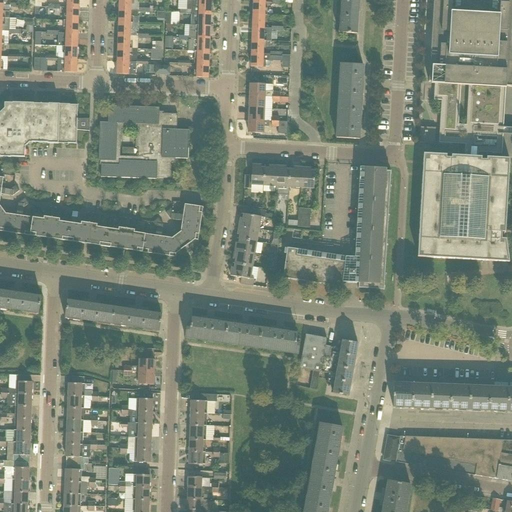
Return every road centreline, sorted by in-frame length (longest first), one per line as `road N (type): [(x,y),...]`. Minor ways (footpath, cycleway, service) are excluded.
road 1 (residential): [(45,511),(54,275)]
road 2 (residential): [(167,511),(174,290)]
road 3 (residential): [(389,317),(210,296)]
road 4 (residential): [(394,156),(225,147)]
road 5 (residential): [(394,156),(403,0)]
road 6 (residential): [(511,491),(362,468)]
road 7 (residential): [(210,296),(225,147)]
road 8 (residential): [(511,422),(371,417)]
road 9 (residential): [(228,88),(96,84)]
road 10 (residential): [(511,343),(389,317)]
road 11 (residential): [(174,290),(54,275)]
